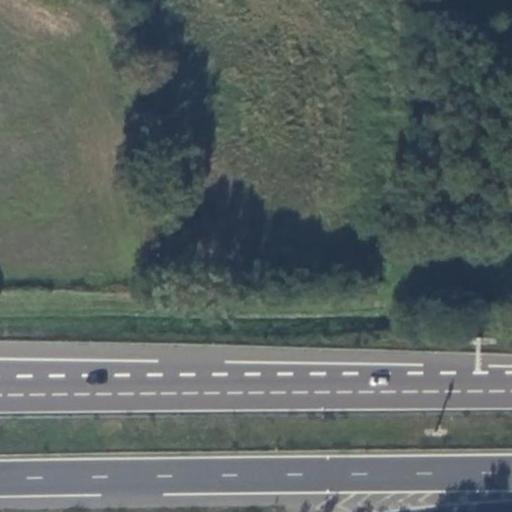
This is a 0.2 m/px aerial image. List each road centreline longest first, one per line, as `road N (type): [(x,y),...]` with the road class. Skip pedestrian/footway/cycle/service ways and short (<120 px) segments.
road 1 (trunk): [(0,478),(511,472)]
road 2 (trunk): [(511,391),(0,395)]
